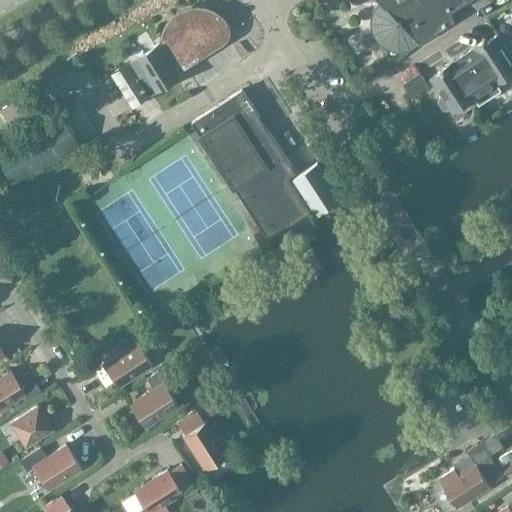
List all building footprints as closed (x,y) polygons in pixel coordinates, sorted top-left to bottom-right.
[(381,0),(382,1),(379,3),(373,12),(371,22),(374,34),(379,43),(388,49),(399,51),(412,49),(455,21),(450,13),(470,0),(381,0)] [(318,8),(303,14),(308,30),(324,24),(318,8)] [(195,9),(192,9),(190,10),(186,11),(183,12),(181,13),(179,15),(176,16),(174,18),(172,20),(170,23),(169,26),(167,29),(166,32),(165,34),(165,36),(166,39),(131,61),(141,77),(146,74),(157,92),(181,77),(172,62),(178,57),(183,66),(216,45),(227,25),(225,24),(224,22),(222,19),(220,18),(218,16),(217,15),(213,12),(209,11),(207,10),(205,10),(202,9),(198,9),(195,9)] [(463,54),(490,96),(501,89),(497,84),(511,74),(511,50),(509,52),(498,36),(499,35),(499,34),(486,42),(484,40),(463,54)] [(138,79),(116,45),(99,56),(121,90),(138,79)] [(479,104),(490,96),(463,54),(441,68),(442,70),(430,79),(430,80),(431,79),(442,96),(439,98),(438,101),(443,109),(447,110),(450,107),(452,111),(451,112),(452,113),(476,98),(479,104)] [(240,131),(261,118),(242,89),(221,103),(240,131)] [(240,131),(221,103),(192,122),(246,205),(280,183),(276,177),(284,172),(276,160),(285,154),(261,118),(240,131)] [(81,143),(64,116),(0,153),(0,165),(12,184),(81,143)] [(280,183),(246,205),(268,239),(310,212),(289,178),(297,173),(285,154),(276,160),(284,172),(276,177),(280,183)] [(318,216),(341,200),(317,163),(293,178),(318,216)] [(152,365),(137,341),(103,363),(118,386),(152,365)] [(0,372),(18,361),(11,351),(4,355),(0,348),(0,372)] [(174,376),(167,364),(146,378),(153,388),(129,403),(144,427),(178,405),(163,383),(174,376)] [(10,370),(0,376),(0,410),(25,394),(27,398),(39,389),(28,372),(16,380),(10,370)] [(37,405),(10,423),(25,446),(52,429),(37,405)] [(195,410),(177,421),(185,434),(182,435),(204,469),(232,451),(222,435),(217,438),(206,420),(203,422),(195,410)] [(40,446),(19,460),(26,471),(33,467),(47,489),(81,468),(66,444),(46,456),(40,446)] [(503,476),(489,456),(477,464),(476,462),(458,473),(455,468),(439,478),(458,507),(491,485),(490,484),(503,476)] [(511,461),(502,468),(508,476),(511,473),(511,461)] [(180,464),(168,471),(167,469),(133,491),(135,493),(121,502),(127,511),(135,511),(143,507),(146,511),(163,511),(167,509),(164,504),(182,493),(180,490),(192,482),(180,464)] [(61,496),(43,507),(45,511),(75,511),(72,506),(69,508),(61,496)]
